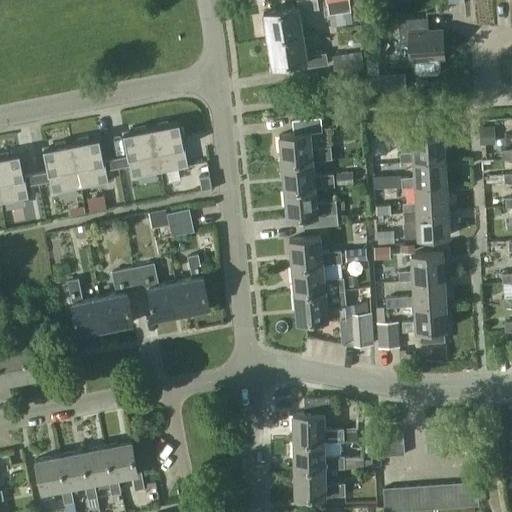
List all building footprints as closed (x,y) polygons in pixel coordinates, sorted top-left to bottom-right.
[(263,12),(268,39),(303,33),(300,11),(319,8),(317,0),(296,0),(297,6),(263,12)] [(349,0),(327,0),(329,14),(351,11),(349,0)] [(439,58),(444,57),(443,30),(427,31),(427,18),(399,20),(400,43),(408,42),(410,60),(414,59),(415,71),(418,74),(437,73),(440,69),(439,58)] [(307,55),(303,33),(268,39),(272,66),(306,60),(308,68),(328,65),(326,52),(307,55)] [(364,71),(361,50),(332,53),(334,75),(364,71)] [(401,160),(414,160),(414,159),(446,157),(445,132),(441,132),(440,113),(412,114),(414,150),(401,151),(401,160)] [(283,162),(314,159),(332,157),(331,145),(313,147),(311,131),(323,130),(322,116),(293,119),(295,133),(281,135),(283,162)] [(180,120),(152,126),(160,170),(188,165),(180,120)] [(133,176),(160,170),(152,126),(136,129),(136,130),(124,132),(128,155),(116,157),(118,167),(130,165),(133,176)] [(495,142),(494,126),(479,127),(480,143),(495,142)] [(88,138),(72,141),(81,186),(109,181),(106,169),(118,167),(116,157),(104,159),(100,137),(88,139),(88,138)] [(48,170),(36,173),(38,182),(50,180),(52,192),(81,186),(72,141),(55,144),(56,146),(44,148),(48,170)] [(511,147),(501,148),(502,156),(511,158),(511,147)] [(8,154),(0,155),(0,198),(1,202),(29,196),(27,185),(38,182),(36,173),(25,175),(20,153),(8,155),(8,154)] [(446,157),(414,159),(414,160),(415,175),(402,176),(403,186),(416,185),(416,184),(448,183),(446,157)] [(315,175),(314,159),(283,162),(286,190),(317,187),(335,185),(334,173),(315,175)] [(352,170),(336,172),(337,183),(353,182),(352,170)] [(503,181),(511,182),(511,171),(503,172),(503,181)] [(209,175),(199,177),(202,189),(211,188),(209,175)] [(384,187),(384,179),(373,179),(373,188),(384,187)] [(417,210),(449,208),(448,183),(416,184),(416,185),(417,201),(403,202),(403,211),(417,210)] [(317,187),(286,190),(288,217),(303,215),(304,226),(338,223),(337,209),(345,208),(344,199),(318,201),(317,187)] [(391,213),(390,208),(390,202),(375,203),(376,214),(391,213)] [(166,211),(171,234),(194,230),(189,206),(166,211)] [(449,208),(417,210),(403,211),(405,236),(419,235),(419,236),(450,234),(449,208)] [(74,226),(76,237),(87,235),(85,224),(74,226)] [(377,231),(377,244),(394,242),(393,229),(377,231)] [(292,265),(342,261),(341,249),(322,250),(320,235),(289,238),(292,265)] [(390,258),(390,245),(374,245),(375,258),(390,258)] [(345,248),(346,260),(367,258),(365,246),(345,248)] [(401,269),(402,279),(413,278),(446,276),(445,250),(411,252),(412,268),(401,269)] [(501,281),(511,283),(511,253),(511,265),(511,272),(501,273),(501,281)] [(193,278),(176,281),(182,312),(210,306),(203,275),(202,275),(197,254),(188,256),(193,278)] [(292,265),(294,292),(326,289),(326,291),(345,289),(344,276),(325,278),(323,263),(342,261),(292,265)] [(182,312),(176,281),(159,285),(155,263),(132,267),(137,288),(147,286),(154,318),(182,312)] [(126,290),(137,288),(132,267),(113,271),(117,293),(100,297),(107,327),(133,322),(126,290)] [(413,278),(414,294),(387,295),(388,305),(415,304),(447,302),(446,276),(413,278)] [(107,327),(100,297),(84,300),(79,278),(69,280),(74,303),(72,303),(79,333),(107,327)] [(326,289),(294,292),(297,321),(347,316),(346,304),(345,289),(326,291),(326,289)] [(511,296),(502,297),(503,305),(511,307),(511,296)] [(447,302),(415,304),(415,319),(404,320),(405,330),(422,329),(422,341),(445,339),(444,328),(449,328),(447,302)] [(349,312),(352,344),(374,342),(372,310),(349,312)] [(377,321),(378,347),(400,345),(398,320),(377,321)] [(22,347),(7,351),(13,385),(39,380),(30,333),(20,335),(22,347)] [(0,387),(13,385),(7,351),(4,338),(0,338),(0,387)] [(323,412),(328,412),(327,396),(303,397),(304,412),(323,412)] [(324,427),(323,412),(304,412),(291,413),(292,440),(324,439),(324,441),(340,440),(358,439),(357,426),(324,427)] [(379,438),(377,413),(364,414),(366,438),(379,438)] [(472,423),(460,424),(462,448),(474,447),(472,423)] [(438,449),(450,448),(448,424),(437,425),(438,449)] [(460,424),(448,424),(450,448),(462,448),(460,424)] [(427,450),(438,449),(437,425),(425,426),(427,450)] [(380,452),(380,453),(392,453),(390,428),(379,429),(379,439),(380,452)] [(390,428),(392,453),(403,452),(402,428),(390,428)] [(340,440),(324,441),(324,439),(292,440),(293,467),(325,466),(325,468),(344,467),(344,466),(344,455),(340,455),(340,440)] [(116,478),(120,477),(134,474),(137,491),(146,489),(143,470),(139,471),(133,440),(109,445),(116,478)] [(123,493),(120,477),(116,478),(109,445),(86,450),(92,482),(96,481),(110,478),(114,495),(123,493)] [(99,498),(96,481),(92,482),(86,450),(62,454),(68,486),(71,486),(87,483),(90,500),(99,498)] [(68,486),(62,454),(37,459),(43,492),(63,488),(67,511),(75,511),(71,486),(68,486)] [(325,482),(325,468),(325,466),(293,467),(294,496),(345,494),(345,481),(325,482)] [(475,478),(464,479),(465,504),(477,503),(475,478)] [(452,480),(454,505),(465,504),(464,479),(452,480)] [(431,506),(442,505),(441,480),(429,481),(431,506)] [(442,505),(454,505),(452,480),(441,480),(442,505)] [(429,481),(417,482),(419,507),(431,506),(429,481)] [(407,508),(419,507),(417,482),(406,483),(407,508)] [(384,509),(396,508),(394,483),(382,484),(384,509)] [(406,483),(394,483),(396,508),(407,508),(406,483)]
